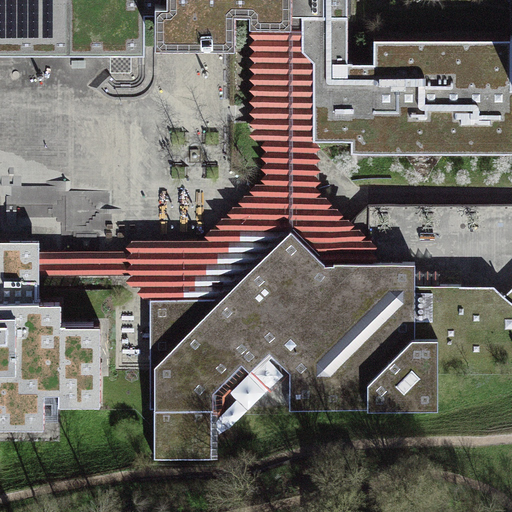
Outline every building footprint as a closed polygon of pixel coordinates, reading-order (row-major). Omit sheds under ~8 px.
[(138,16),(154,16),(154,0),(0,0),(0,42),(138,43),(138,16)] [(154,0),(154,16),(154,47),(176,47),(236,46),(236,16),(249,16),(249,23),(256,23),(256,83),(274,83),(274,105),(307,105),(306,8),(292,8),(291,0),(154,0)] [(291,0),(292,8),(306,8),(348,8),(347,0),(291,0)] [(316,134),(316,138),(328,138),(351,139),(351,150),(511,150),(511,36),(374,35),(374,60),(347,59),(348,8),(306,8),(307,105),(306,134),(314,134),(316,134)] [(39,251),(39,274),(133,274),(155,296),(155,364),(219,297),(291,228),(325,262),(370,262),(370,253),(370,249),(378,243),(370,236),(362,237),(366,232),(361,227),(350,225),(354,220),(352,215),(350,212),(339,212),(344,208),(338,201),(327,201),(333,196),(320,187),(321,185),(316,180),(322,173),(315,168),(320,160),(315,157),(321,150),(314,145),(321,139),(316,138),(316,134),(314,134),(306,134),(307,105),(274,105),(274,83),(256,83),(256,23),(250,27),(255,33),(249,37),(255,44),(249,49),(255,55),(249,61),(255,66),(249,71),(255,78),(249,84),(255,90),(249,95),(255,101),(249,106),(254,112),(249,117),(255,124),(249,130),(254,137),(266,137),(261,141),(267,147),(261,152),(266,158),(261,163),(266,170),(261,175),(266,180),(255,180),(250,186),(254,191),(245,191),(238,197),(243,203),(233,203),(227,209),(231,214),(222,214),(216,219),(220,225),(211,225),(205,230),(200,239),(131,240),(131,250),(39,251)] [(415,339),(415,284),(414,262),(370,262),(325,262),(291,228),(219,297),(155,364),(154,364),(154,408),(154,458),(212,458),(211,410),(217,415),(224,409),(225,397),(251,370),(244,363),(262,345),(289,372),(290,409),(438,409),(437,339),(415,339)] [(39,300),(39,274),(39,251),(39,238),(0,238),(0,426),(45,426),(44,392),(58,391),(58,404),(101,404),(101,322),(61,322),(61,300),(39,300)] [(461,284),(415,284),(415,339),(437,339),(438,409),(459,409),(459,361),(511,360),(511,286),(493,306),(461,306),(461,284)]
